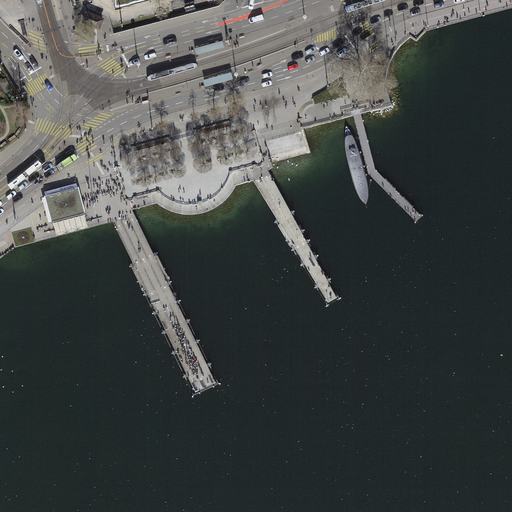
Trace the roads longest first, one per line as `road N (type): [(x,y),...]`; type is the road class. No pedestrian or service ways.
road 1 (secondary): [(119,125),(314,63)]
road 2 (tertiary): [(161,48),(57,47),(17,29),(0,11)]
road 3 (secondary): [(314,63),(379,22),(449,0)]
road 4 (secondary): [(3,188),(29,185),(119,125)]
